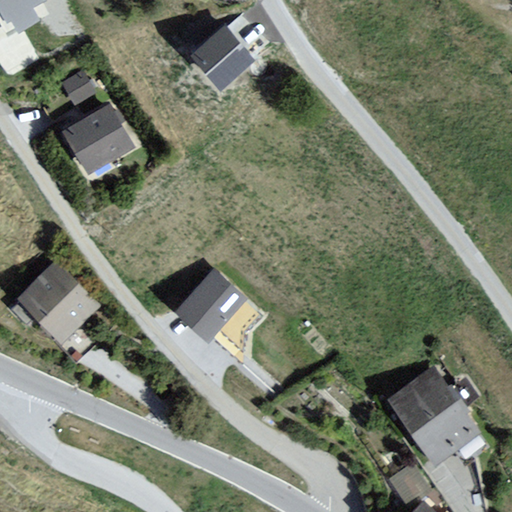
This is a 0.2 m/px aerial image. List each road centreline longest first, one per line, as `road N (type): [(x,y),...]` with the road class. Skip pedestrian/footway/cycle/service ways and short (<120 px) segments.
road 1 (unclassified): [(329,511),(332,491),(163,345),(0,123)]
road 2 (unclassified): [(511,315),(324,82),(271,0)]
road 3 (tertiary): [(29,381),(308,511)]
road 4 (unclassified): [(29,381),(32,425),(45,447),(132,483),(167,511)]
